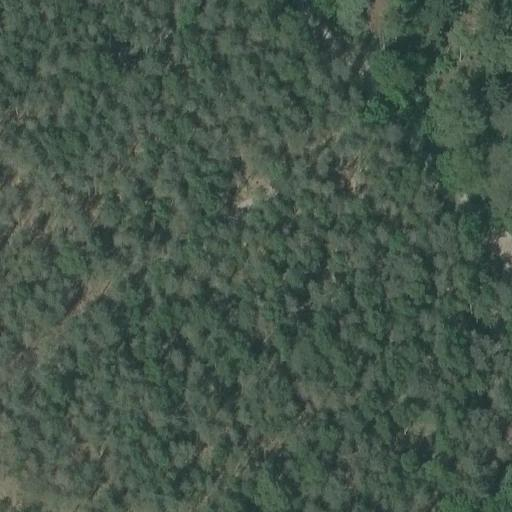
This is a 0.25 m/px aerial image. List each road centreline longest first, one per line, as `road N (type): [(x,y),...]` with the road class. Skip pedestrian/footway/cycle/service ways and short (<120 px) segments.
road 1 (track): [(0,387),(384,115)]
road 2 (track): [(511,283),(302,0)]
road 3 (track): [(48,0),(87,19),(190,40),(213,66),(276,194)]
